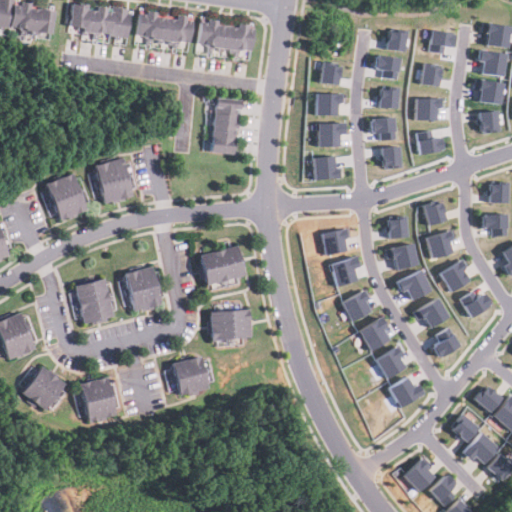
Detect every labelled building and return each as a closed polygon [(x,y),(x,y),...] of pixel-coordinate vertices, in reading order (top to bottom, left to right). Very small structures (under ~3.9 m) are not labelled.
[(51,6),(7,0),(0,0),(0,26),(47,33),(51,6)] [(125,35),(127,8),(68,2),(65,29),(125,35)] [(186,42),(189,16),(136,10),(133,36),(186,42)] [(251,24),(197,18),(194,44),(247,50),(251,24)] [(479,31),(485,32),(483,44),(504,47),(508,25),(481,20),(479,31)] [(381,48),(400,51),(403,31),(384,28),(381,48)] [(441,45),(450,46),(451,31),(427,29),(425,51),(440,52),(441,45)] [(504,52),(477,48),(475,60),(480,61),(478,72),(500,75),(504,52)] [(396,56),(372,54),(370,67),(379,67),(378,76),(394,78),(396,56)] [(335,84),(337,63),(319,61),(316,81),(335,84)] [(417,83),(436,85),(438,65),(419,63),(417,83)] [(478,88),(476,100),(497,104),(501,82),(473,77),(472,87),(478,88)] [(396,88),(377,86),(375,106),(394,107),(396,88)] [(334,114),(335,101),(340,101),(340,92),(312,91),(311,114),(334,114)] [(434,119),(434,107),(440,107),(439,97),(411,97),(412,119),(434,119)] [(230,153),(235,100),(225,99),(225,103),(210,102),(206,151),(230,153)] [(477,131),(496,130),(495,109),(476,111),(477,131)] [(368,118),(369,139),(393,138),(392,116),(368,118)] [(336,145),(336,133),(341,133),(341,121),(313,122),(314,146),(336,145)] [(414,131),(416,152),(439,150),(437,129),(414,131)] [(378,146),(380,167),(399,166),(397,145),(378,146)] [(309,156),(311,178),(339,177),(338,166),(332,167),(331,155),(309,156)] [(127,196),(118,157),(90,163),(99,202),(127,196)] [(42,182),(54,220),(81,211),(69,173),(42,182)] [(487,201),(505,202),(505,182),(487,181),(487,201)] [(420,206),(426,225),(444,219),(439,200),(420,206)] [(479,213),(480,227),(489,227),(489,235),(504,234),(504,212),(479,213)] [(406,235),(403,214),(384,217),(387,238),(406,235)] [(345,250),(342,237),(348,236),(346,227),(318,232),(323,254),(345,250)] [(447,239),(452,238),(450,229),(423,236),(429,258),(450,252),(447,239)] [(416,263),(410,241),(383,249),(386,258),(391,256),(395,269),(416,263)] [(511,243),(499,251),(505,261),(500,265),(506,274),(511,270),(511,243)] [(201,283),(239,276),(233,245),(195,253),(201,283)] [(356,266),(354,255),(328,262),(334,285),(355,279),(352,267),(356,266)] [(448,291),(467,279),(460,269),(465,266),(460,257),(436,271),(448,291)] [(128,311),(155,305),(147,265),(120,271),(128,311)] [(404,289),(409,299),(429,290),(419,268),(394,280),(399,291),(404,289)] [(108,316),(101,278),(70,284),(78,322),(108,316)] [(457,298),(467,316),(487,305),(478,287),(457,298)] [(369,310),(363,300),(368,297),(363,288),(339,301),(350,321),(369,310)] [(416,319),(421,316),(427,327),(446,316),(434,296),(411,311),(416,319)] [(206,310),(207,338),(246,337),(245,309),(206,310)] [(30,348),(14,311),(0,317),(0,347),(5,359),(30,348)] [(387,338),(381,329),(386,326),(379,315),(356,330),(368,350),(387,338)] [(457,346),(448,327),(426,337),(435,356),(457,346)] [(399,353),(395,345),(372,358),(383,377),(402,366),(395,355),(399,353)] [(175,394),(204,387),(196,355),(167,362),(175,394)] [(212,380),(209,358),(201,360),(204,382),(212,380)] [(21,387),(36,368),(31,364),(17,384),(21,387)] [(60,382),(36,365),(16,393),(41,410),(60,382)] [(75,382),(83,420),(110,414),(102,376),(75,382)] [(385,389),(398,407),(420,392),(414,383),(410,385),(404,376),(385,389)] [(118,407),(113,381),(107,382),(111,408),(118,407)] [(499,397),(483,383),(471,398),(488,411),(499,397)] [(511,396),(508,393),(491,415),(509,429),(511,425),(511,396)] [(448,428),(464,441),(476,426),(460,413),(448,428)] [(480,463),(495,447),(479,431),(463,447),(480,463)] [(484,467),(500,480),(511,466),(496,452),(484,467)] [(416,490),(431,476),(423,467),(428,463),(421,455),(401,474),(416,490)] [(454,482),(444,472),(427,489),(441,505),(452,494),(446,489),(454,482)] [(470,511),(457,498),(443,511),(470,511)]
